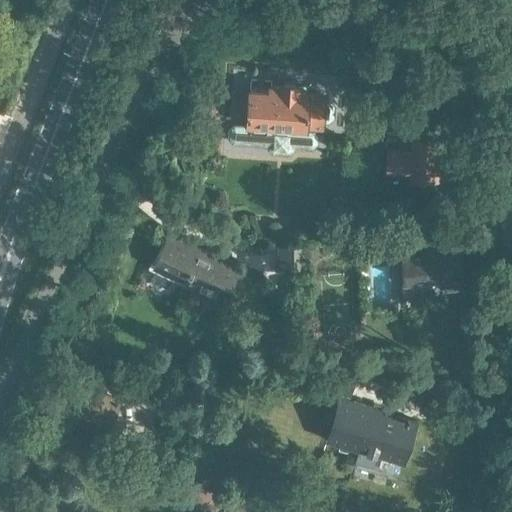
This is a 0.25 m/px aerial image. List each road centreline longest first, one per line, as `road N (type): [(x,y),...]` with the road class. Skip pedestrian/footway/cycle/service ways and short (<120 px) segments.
road 1 (residential): [(185,1),(0,398)]
road 2 (secondary): [(106,0),(29,204)]
road 3 (residential): [(69,0),(0,179)]
road 4 (residential): [(511,159),(473,87),(406,0)]
